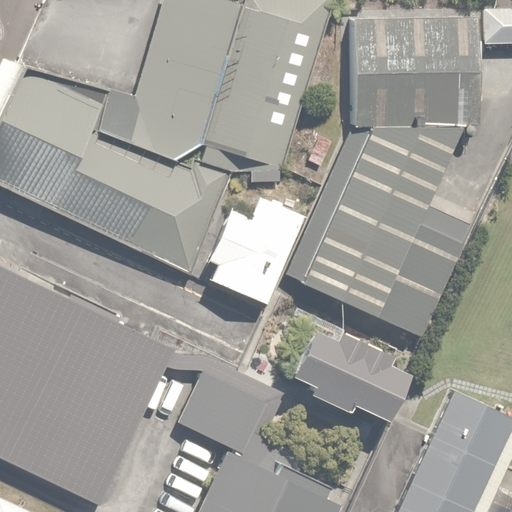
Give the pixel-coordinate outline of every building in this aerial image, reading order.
[(272,169),(328,0),(160,0),(132,92),(101,87),(91,129),(168,157),(228,170),(272,169)] [(467,13),(347,13),(348,123),(367,123),(453,122),(467,122),(467,13)] [(101,87),(18,61),(0,99),(0,181),(187,270),(228,170),(168,157),(91,129),(101,87)] [(453,122),(367,123),(300,285),(420,334),(465,223),(420,204),(453,122)] [(331,139),(317,132),(304,158),(318,165),(331,139)] [(224,207),(202,258),(211,262),(204,278),(263,303),(303,211),(254,190),(243,215),(224,207)] [(163,348),(0,270),(0,454),(92,498),(163,348)] [(304,324),(282,373),(306,384),(303,392),(341,409),(345,400),(380,416),(401,371),(375,359),(379,350),(330,327),(327,335),(304,324)] [(222,442),(189,511),(321,511),(339,475),(246,432),(267,388),(200,357),(172,419),(222,442)] [(464,511),(510,416),(448,388),(389,511),(464,511)] [(30,511),(0,498),(0,511),(30,511)]
